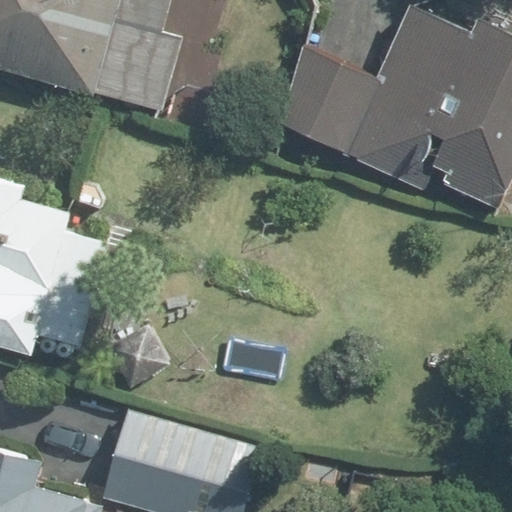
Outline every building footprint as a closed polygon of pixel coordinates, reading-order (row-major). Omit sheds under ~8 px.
[(0,0),(0,59),(103,90),(104,87),(169,106),(191,32),(171,26),(178,0),(0,0)] [(484,25),(426,0),(417,0),(386,71),(355,54),(313,37),(288,115),(430,187),(438,172),(507,203),(511,193),(511,13),(492,6),(484,25)] [(0,336),(42,348),(47,328),(89,340),(119,235),(77,223),(82,203),(35,189),(38,175),(10,163),(0,161),(0,336)] [(294,344),(232,332),(224,372),(286,384),(294,344)] [(137,408),(112,496),(169,511),(195,511),(197,508),(211,511),(251,511),(270,445),(137,408)] [(0,511),(93,511),(100,491),(49,475),(57,452),(0,434),(0,511)]
